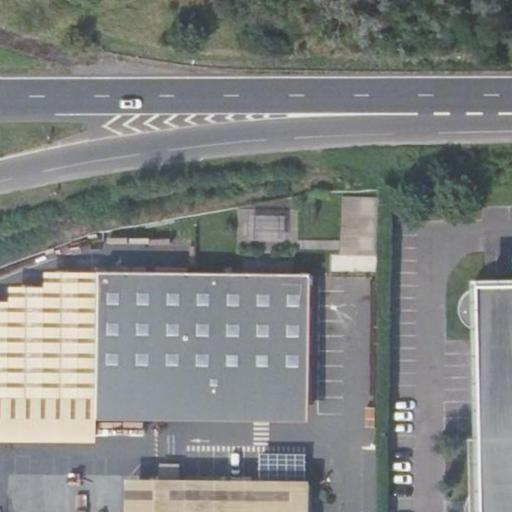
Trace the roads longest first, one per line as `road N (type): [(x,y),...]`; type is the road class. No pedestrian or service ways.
road 1 (trunk): [(0,176),(130,150),(353,125),(412,94)]
road 2 (trunk): [(0,95),(412,94)]
road 3 (unknown): [(336,470),(0,451)]
road 4 (unknown): [(336,470),(356,273)]
